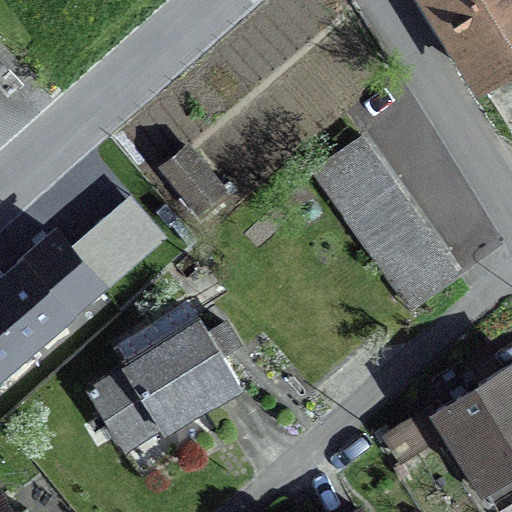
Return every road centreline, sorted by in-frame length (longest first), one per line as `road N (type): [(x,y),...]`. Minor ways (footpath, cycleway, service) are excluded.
road 1 (residential): [(215,0),(0,188)]
road 2 (residential): [(414,49),(511,205)]
